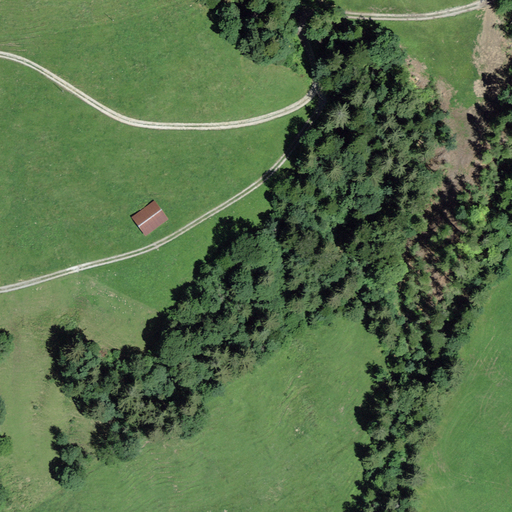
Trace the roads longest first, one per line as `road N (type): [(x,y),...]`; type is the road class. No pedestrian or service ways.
road 1 (track): [(0,290),(151,248),(282,161),(323,96),(297,24),(309,14),(405,14),(487,0)]
road 2 (track): [(317,77),(295,108),(259,119),(144,124),(0,54)]
